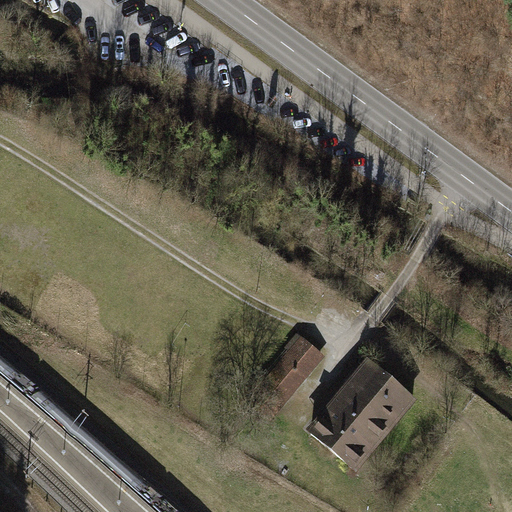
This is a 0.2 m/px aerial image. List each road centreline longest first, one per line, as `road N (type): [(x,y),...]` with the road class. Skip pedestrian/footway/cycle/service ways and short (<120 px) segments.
road 1 (track): [(0,140),(236,292),(355,341)]
road 2 (secondary): [(221,0),(511,211)]
road 3 (track): [(511,353),(402,279)]
